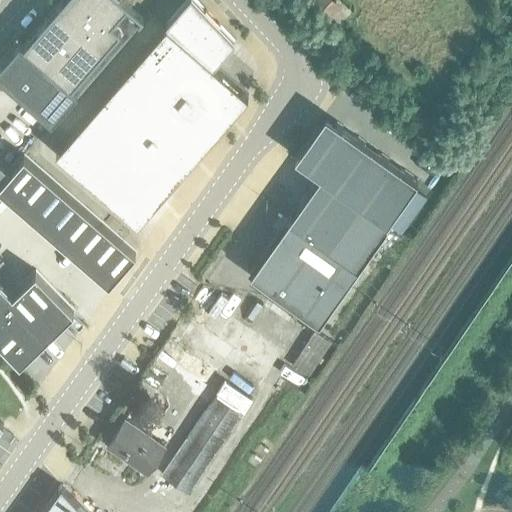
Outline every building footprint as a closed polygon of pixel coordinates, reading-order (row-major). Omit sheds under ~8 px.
[(144,14),(127,0),(60,0),(24,42),(78,90),(144,14)] [(137,221),(248,94),(213,63),(233,39),(195,0),(185,0),(56,150),(137,221)] [(309,0),(328,18),(340,6),(334,0),(309,0)] [(20,39),(0,62),(0,74),(51,120),(78,90),(24,42),(20,39)] [(318,123),(317,124),(295,156),(320,173),(250,271),(319,320),(388,222),(387,221),(407,193),(417,178),(336,120),(334,123),(327,118),(321,126),(318,123)] [(0,186),(109,281),(136,250),(24,153),(0,180),(0,186)] [(0,159),(0,178),(9,168),(0,159)] [(388,222),(391,224),(401,231),(426,195),(425,194),(412,185),(407,193),(387,221),(388,222)] [(0,278),(0,340),(20,361),(74,309),(36,270),(13,292),(0,278)] [(217,392),(163,472),(189,490),(244,410),(217,392)] [(125,417),(107,443),(146,471),(164,445),(125,417)] [(87,511),(62,484),(61,484),(40,511),(87,511)]
